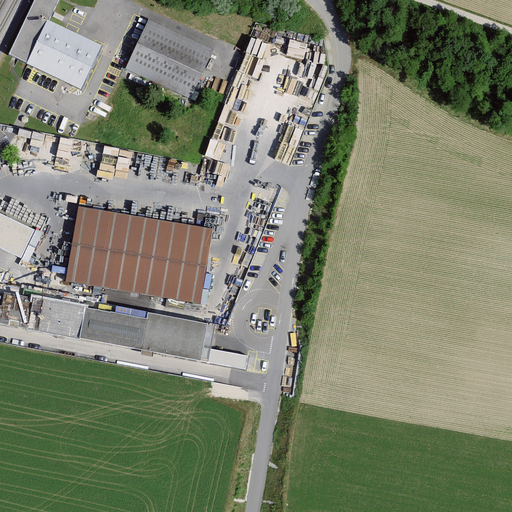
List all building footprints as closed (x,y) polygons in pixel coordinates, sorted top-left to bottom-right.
[(58,0),(35,0),(9,56),(81,90),(101,47),(48,22),(58,0)] [(215,48),(152,20),(130,68),(194,96),(215,48)] [(249,75),(253,76),(265,41),(248,35),(224,102),(238,106),(249,75)] [(216,227),(81,207),(70,280),(204,301),(216,227)] [(0,243),(25,255),(38,227),(0,209),(0,243)] [(151,317),(7,292),(2,321),(210,359),(217,322),(152,311),(151,317)] [(261,383),(263,367),(234,364),(233,380),(261,383)]
